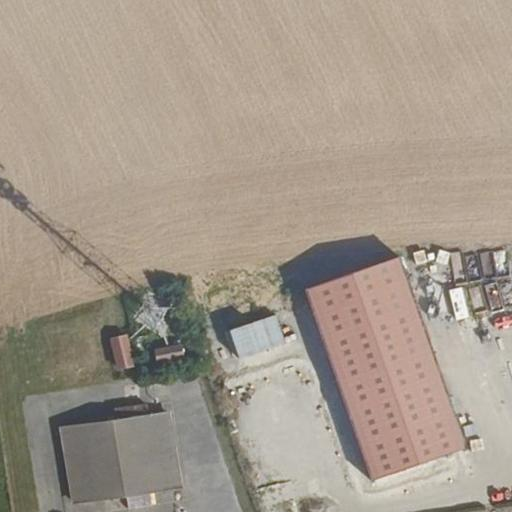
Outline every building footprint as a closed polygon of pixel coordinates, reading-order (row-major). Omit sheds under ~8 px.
[(497,251),(480,256),(485,272),(502,267),(497,251)] [(306,283),(365,479),(462,450),(403,254),(306,283)] [(225,329),(235,359),(284,343),(274,313),(225,329)] [(126,333),(106,337),(115,371),(134,366),(126,333)] [(175,353),(149,361),(152,373),(179,365),(175,353)] [(119,497),(141,494),(172,489),(162,417),(141,419),(139,407),(107,411),(108,424),(58,430),(67,503),(119,497)] [(142,509),(141,494),(119,497),(120,511),(142,509)]
